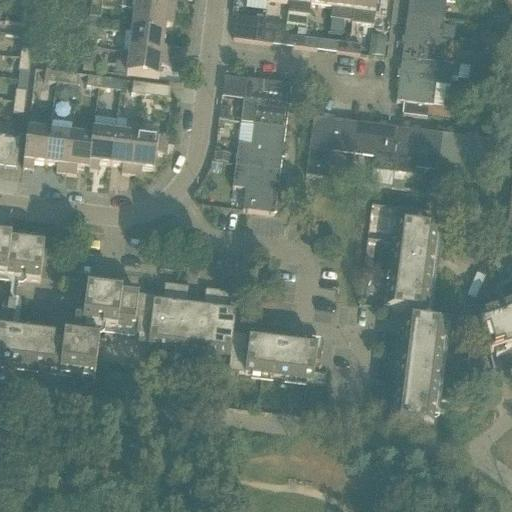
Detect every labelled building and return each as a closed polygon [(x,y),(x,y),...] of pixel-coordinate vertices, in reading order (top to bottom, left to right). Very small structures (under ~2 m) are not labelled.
[(101,10),(102,0),(91,0),(90,8),(101,10)] [(168,8),(168,0),(123,0),(121,12),(134,14),(173,19),(175,9),(168,8)] [(289,0),(288,6),(287,17),(308,20),(310,9),(311,0),(289,0)] [(331,11),(332,0),(311,0),(310,9),(331,11)] [(353,14),(354,0),(332,0),(331,11),(330,22),(352,25),(354,14),(353,14)] [(354,0),(353,14),(354,14),(352,27),(373,30),(376,0),(354,0)] [(409,0),(407,19),(434,23),(437,2),(454,4),(455,1),(454,0),(409,0)] [(100,21),(101,10),(90,8),(89,19),(100,21)] [(50,10),(49,21),(60,22),(62,11),(50,10)] [(72,24),(74,13),(62,11),(60,22),(72,24)] [(172,29),(173,19),(134,14),(132,35),(164,40),(165,28),(172,29)] [(16,28),(18,17),(6,15),(4,26),(16,28)] [(28,29),(30,18),(18,17),(16,28),(28,29)] [(261,47),(265,23),(236,19),(233,43),(261,47)] [(407,19),(401,62),(446,68),(449,46),(432,44),(434,23),(407,19)] [(274,48),(275,35),(263,34),(261,47),(274,48)] [(162,51),(164,40),(132,35),(129,57),(168,62),(169,52),(162,51)] [(369,56),(384,59),(388,42),(373,38),(369,56)] [(96,53),(97,40),(86,39),(85,51),(96,53)] [(304,52),(306,40),(294,39),(292,51),(304,52)] [(304,52),(316,54),(318,42),(306,40),(304,52)] [(347,58),(349,45),(337,44),(335,56),(337,56),(347,58)] [(361,47),(349,45),(347,58),(359,59),(361,47)] [(30,64),(32,52),(21,51),(19,63),(30,64)] [(94,64),(96,53),(85,51),(83,63),(94,64)] [(167,72),(168,62),(129,57),(121,56),(120,65),(128,66),(126,79),(138,80),(158,83),(160,71),(167,72)] [(401,62),(396,105),(404,106),(403,117),(422,120),(427,121),(427,119),(428,110),(424,109),(426,88),(450,91),(451,82),(457,83),(459,69),(446,68),(401,62)] [(18,75),(29,76),(30,64),(19,63),(18,75)] [(55,87),(57,76),(45,74),(43,85),(55,87)] [(76,89),(78,79),(57,76),(55,87),(76,89)] [(98,92),(99,81),(87,80),(86,90),(98,92)] [(110,93),(111,83),(99,81),(98,92),(110,93)] [(285,132),(291,89),(246,83),(243,106),(260,108),(257,129),(285,132)] [(141,99),(142,87),(132,85),(130,98),(141,99)] [(171,90),(154,88),(142,87),(141,99),(170,103),(171,90)] [(25,107),(26,95),(15,94),(14,105),(25,107)] [(23,119),(25,107),(14,105),(12,117),(23,119)] [(353,154),(356,127),(313,121),(305,180),(328,183),(332,152),(353,154)] [(20,143),(22,128),(0,125),(0,140),(8,141),(20,143)] [(136,140),(138,126),(127,125),(125,139),(114,137),(110,169),(122,170),(121,178),(131,179),(136,140)] [(393,177),(399,132),(356,127),(353,154),(373,157),(371,174),(393,177)] [(280,175),(285,132),(257,129),(255,150),(237,147),(235,169),(280,175)] [(438,165),(442,137),(399,132),(393,177),(415,180),(417,163),(438,165)] [(45,168),(49,136),(27,133),(22,172),(33,174),(34,166),(45,168)] [(110,169),(114,137),(92,134),(91,141),(92,142),(88,173),(98,175),(99,168),(110,169)] [(66,178),(71,139),(49,136),(45,168),(56,169),(56,177),(66,178)] [(496,144),(442,137),(438,165),(459,168),(457,185),(479,188),(483,163),(493,164),(496,144)] [(92,142),(91,141),(71,139),(66,178),(76,179),(77,172),(88,173),(92,142)] [(0,169),(5,170),(8,141),(0,140),(0,169)] [(168,144),(148,142),(136,140),(131,179),(141,180),(142,173),(154,175),(156,159),(166,160),(168,144)] [(16,172),(19,152),(20,143),(8,141),(5,170),(16,172)] [(274,219),(280,175),(235,169),(232,191),(249,194),(246,215),(274,219)] [(488,355),(494,353),(496,359),(511,354),(511,353),(511,186),(505,239),(511,240),(511,307),(499,314),(478,320),(488,355)] [(438,217),(402,212),(389,313),(426,318),(438,217)] [(0,279),(39,285),(43,252),(44,248),(5,243),(7,232),(0,231),(0,279)] [(232,338),(235,315),(226,314),(229,294),(205,290),(202,311),(186,309),(188,288),(165,285),(162,306),(154,305),(155,301),(116,296),(118,286),(93,283),(92,293),(87,292),(82,329),(149,338),(148,347),(164,349),(163,356),(172,357),(173,350),(204,354),(203,361),(213,362),(214,355),(228,357),(228,361),(229,361),(228,375),(325,387),(326,379),(313,377),(317,349),(232,338)] [(444,332),(419,329),(407,328),(394,429),(431,434),(444,332)] [(0,367),(94,379),(99,342),(0,329),(0,367)]
